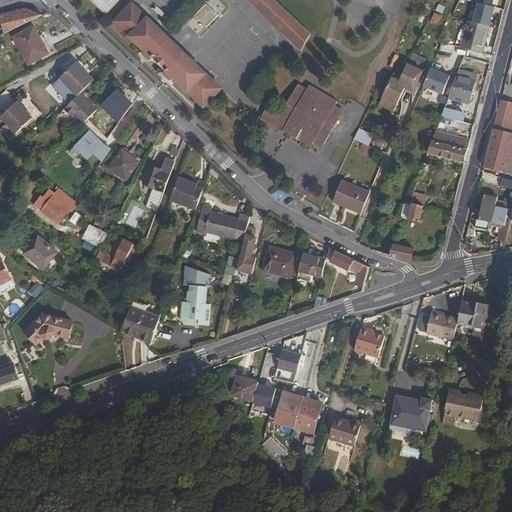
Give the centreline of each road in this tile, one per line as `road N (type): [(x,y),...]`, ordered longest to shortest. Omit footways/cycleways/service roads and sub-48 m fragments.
road 1 (residential): [(54,0),(271,204),(395,263),(414,280)]
road 2 (tertiary): [(448,272),(511,16)]
road 3 (tertiary): [(174,370),(350,307)]
road 4 (tertiary): [(174,370),(0,436)]
road 5 (unknown): [(353,247),(412,100)]
